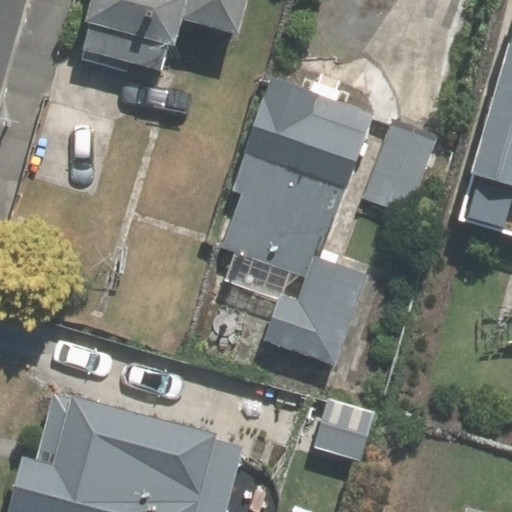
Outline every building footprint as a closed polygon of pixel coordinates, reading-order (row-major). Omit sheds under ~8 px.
[(184,17),(240,33),(248,0),(96,0),(84,50),(156,69),(164,41),(177,45),(184,17)] [(511,125),(511,3),(481,117),(511,125)] [(286,296),(271,337),(342,362),(376,268),(331,252),(381,110),(283,74),(234,209),(243,212),(230,246),(237,249),(228,276),(286,296)] [(435,137),(392,122),(365,197),(409,212),(435,137)] [(238,511),(257,445),(234,438),(236,433),(69,386),(34,511),(238,511)] [(434,511),(447,466),(396,452),(380,511),(434,511)]
